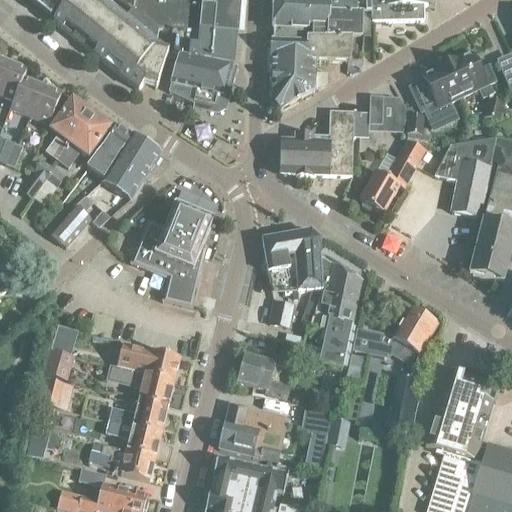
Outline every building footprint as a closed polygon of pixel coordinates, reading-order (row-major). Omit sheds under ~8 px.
[(21,0),(26,3),(49,22),(67,0),(21,0)] [(71,0),(63,10),(52,23),(63,32),(94,57),(94,58),(104,66),(104,65),(119,77),(119,78),(128,86),(148,61),(122,40),(130,31),(91,0),(71,0)] [(91,0),(130,31),(122,40),(148,61),(128,86),(138,94),(143,87),(156,92),(168,57),(168,56),(155,51),(157,33),(133,12),(134,0),(91,0)] [(134,0),(133,12),(157,33),(173,32),(199,35),(202,7),(202,8),(222,9),(222,14),(239,16),(240,0),(134,0)] [(273,0),(274,13),(302,14),(358,17),(358,16),(358,0),(273,0)] [(371,0),(372,25),(377,25),(423,24),(423,9),(428,9),(427,0),(371,0)] [(202,8),(202,7),(199,35),(236,39),(239,16),(222,14),(222,9),(202,8)] [(302,14),(274,13),(273,37),(296,38),(296,33),(309,33),(309,40),(316,40),(360,41),(360,17),(358,17),(302,14)] [(173,32),(170,53),(179,56),(233,70),(234,65),(236,39),(199,35),(173,32)] [(316,46),(316,65),(352,66),(360,67),(360,41),(316,40),(316,46)] [(306,53),(306,45),(273,44),(271,78),(298,79),(298,76),(316,77),(316,65),(309,65),(309,53),(306,53)] [(175,72),(169,96),(194,107),(217,113),(223,110),(229,90),(226,86),(228,79),(232,76),(234,70),(233,70),(179,56),(178,60),(175,72)] [(471,57),(447,69),(462,100),(478,93),(483,102),(494,97),(490,89),(492,88),(497,86),(489,69),(483,71),(478,74),(471,57)] [(0,59),(0,84),(8,63),(0,59)] [(28,71),(8,63),(0,84),(0,98),(13,104),(23,79),(25,80),(28,71)] [(427,88),(410,96),(421,119),(424,117),(428,127),(454,114),(450,106),(462,100),(447,69),(423,80),(427,88)] [(298,79),(271,78),(270,107),(280,114),(315,95),(316,77),(298,76),(298,79)] [(23,79),(13,104),(9,113),(30,122),(44,87),(25,80),(23,79)] [(63,95),(44,87),(30,122),(49,129),(63,95)] [(499,125),(504,105),(488,101),(483,120),(499,125)] [(50,133),(57,139),(45,156),(57,164),(92,117),(72,103),(50,133)] [(329,116),(328,140),(294,139),(294,145),(281,145),(280,174),(285,179),(328,180),(352,180),(352,157),(362,157),(368,146),(368,142),(369,117),(329,116)] [(92,117),(57,164),(68,173),(81,156),(88,161),(110,131),(92,117)] [(407,119),(406,138),(408,138),(423,139),(424,120),(409,119),(407,119)] [(96,158),(87,171),(97,178),(105,166),(110,170),(132,138),(133,137),(118,126),(102,151),(96,158)] [(110,170),(101,185),(105,187),(131,203),(160,156),(132,138),(110,170)] [(408,138),(407,144),(426,155),(428,139),(423,139),(408,138)] [(0,166),(5,168),(9,158),(13,147),(0,141),(0,166)] [(468,147),(450,150),(433,181),(457,186),(451,216),(479,222),(485,190),(495,142),(468,147)] [(491,192),(486,212),(470,277),(502,285),(511,246),(511,146),(495,142),(485,190),(491,192)] [(407,144),(401,155),(420,165),(426,155),(407,144)] [(19,149),(10,170),(14,172),(18,162),(23,151),(19,149)] [(386,182),(376,176),(359,206),(362,207),(362,210),(370,215),(373,213),(384,219),(400,190),(404,193),(420,165),(401,155),(397,163),(386,182)] [(43,164),(34,177),(45,185),(46,184),(54,172),(43,164)] [(66,180),(54,172),(46,184),(57,191),(56,192),(57,193),(66,180)] [(175,208),(164,234),(150,228),(134,266),(171,281),(166,304),(190,310),(204,255),(201,254),(213,223),(175,208)] [(75,210),(64,222),(51,238),(66,251),(90,223),(75,210)] [(99,231),(110,221),(102,215),(93,227),(99,231)] [(322,294),(321,262),(320,244),(311,237),(262,244),(269,286),(282,283),(284,297),(292,297),(293,303),(299,303),(298,296),(322,294)] [(325,335),(318,368),(318,370),(343,375),(361,284),(321,262),(322,294),(327,295),(319,334),(325,335)] [(268,328),(291,333),(296,309),(273,304),(268,328)] [(381,347),(379,360),(385,361),(390,354),(398,359),(404,349),(419,359),(437,330),(434,329),(433,325),(428,322),(424,323),(412,315),(402,330),(401,329),(394,341),(388,337),(381,347)] [(89,334),(111,340),(115,323),(93,317),(89,334)] [(71,359),(78,335),(58,329),(51,353),(52,354),(71,359)] [(181,362),(147,353),(123,348),(117,372),(141,378),(141,377),(175,386),(181,362)] [(71,359),(52,354),(45,377),(64,383),(70,365),(71,365),(72,359),(71,359)] [(245,360),(238,387),(266,395),(265,399),(285,405),(290,388),(270,382),(274,368),(245,360)] [(295,364),(293,364),(280,360),(278,369),(293,373),(295,364)] [(366,363),(351,360),(347,384),(361,387),(366,363)] [(141,378),(117,372),(110,370),(106,385),(137,393),(134,403),(169,412),(175,386),(141,377),(141,378)] [(448,374),(425,451),(444,457),(427,511),(469,511),(483,467),(475,465),(497,390),(498,388),(448,374)] [(414,417),(420,387),(393,381),(387,412),(414,417)] [(44,383),(39,408),(56,411),(61,387),(44,383)] [(111,413),(108,425),(162,439),(169,412),(134,403),(132,413),(115,409),(114,414),(111,413)] [(38,408),(32,431),(48,435),(54,412),(40,408),(38,408)] [(276,468),(280,453),(287,428),(284,423),(231,409),(219,453),(272,467),(276,468)] [(333,416),(305,410),(301,435),(328,439),(333,416)] [(162,439),(108,425),(105,438),(125,443),(122,454),(156,462),(162,439)] [(32,431),(29,445),(28,454),(49,459),(53,437),(48,435),(32,431)] [(300,435),(294,470),(294,471),(299,472),(320,475),(328,439),(301,435),(300,435)] [(156,462),(122,454),(103,449),(93,447),(89,465),(95,466),(117,472),(116,477),(151,485),(156,462)] [(483,467),(469,511),(511,511),(511,457),(488,450),(483,467)] [(273,511),(278,492),(285,494),(289,476),(218,460),(213,478),(215,479),(211,497),(209,497),(205,511),(298,511),(280,508),(279,511),(273,511)] [(0,461),(0,474),(16,479),(19,467),(0,461)] [(104,489),(106,479),(82,473),(78,485),(103,491),(104,489)] [(0,474),(0,486),(13,490),(16,479),(0,474)] [(0,486),(0,499),(10,502),(13,490),(0,486)] [(99,505),(97,511),(145,511),(148,504),(145,503),(146,500),(118,492),(104,489),(103,491),(99,505)] [(7,511),(10,502),(0,499),(0,511),(2,511),(7,511)] [(77,511),(97,511),(99,505),(81,500),(77,511)]
